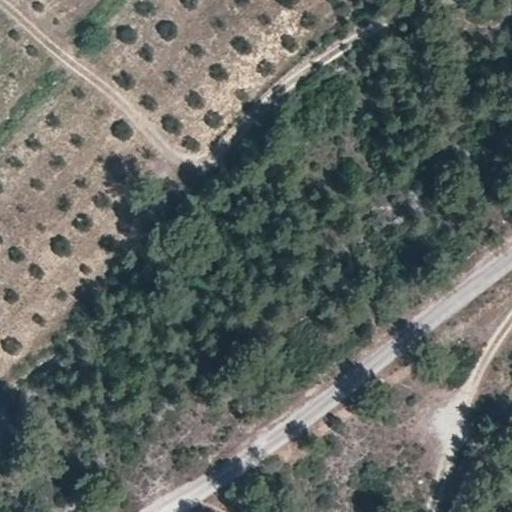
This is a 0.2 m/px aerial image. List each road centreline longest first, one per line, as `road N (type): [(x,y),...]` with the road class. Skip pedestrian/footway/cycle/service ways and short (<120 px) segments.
road 1 (track): [(0,3),(176,158),(196,159),(212,155),(318,62),(414,0)]
road 2 (unclassified): [(511,257),(267,445),(157,511)]
